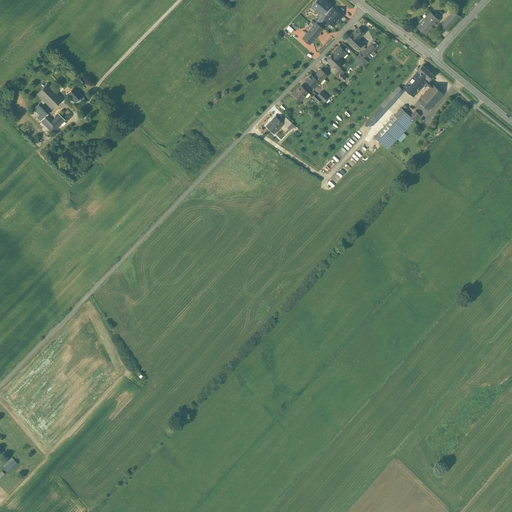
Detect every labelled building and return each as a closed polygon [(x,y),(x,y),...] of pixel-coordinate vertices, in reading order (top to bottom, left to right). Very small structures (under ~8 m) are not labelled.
[(330,6),(323,0),(317,0),(313,5),(323,14),(330,6)] [(333,8),(330,6),(323,14),(316,22),(319,25),(325,19),(324,19),(333,8)] [(343,16),(333,8),(324,19),(325,19),(334,26),(343,16)] [(452,10),(440,24),(446,29),(459,15),(452,10)] [(418,26),(427,33),(439,19),(436,16),(430,11),(418,26)] [(319,25),(316,22),(302,38),(310,44),(317,37),(315,36),(322,28),(319,25)] [(364,33),(359,28),(353,34),(359,39),(364,33)] [(359,39),(353,34),(353,33),(347,39),(354,46),(360,40),(359,39)] [(364,44),(360,40),(354,46),(358,50),(364,44)] [(376,48),(371,43),(364,51),(360,54),(365,59),(369,55),(376,48)] [(338,47),(336,49),(336,51),(334,54),(339,58),(342,55),(344,55),(346,52),(341,47),(340,48),(338,47)] [(339,58),(334,54),(328,60),(331,63),(329,64),(333,67),(334,66),(340,60),(339,58)] [(365,59),(360,54),(358,57),(365,64),(368,61),(367,61),(365,59)] [(344,63),(340,60),(334,66),(337,70),(344,63)] [(418,71),(428,80),(429,81),(434,75),(423,65),(418,71)] [(345,72),(341,69),(335,74),(343,82),(346,78),(343,74),(345,72)] [(327,75),(321,70),(317,74),(316,73),(313,76),(319,82),(320,82),(327,75)] [(418,71),(404,88),(413,96),(425,83),(428,80),(418,71)] [(319,82),(313,76),(311,74),(306,80),(314,87),(319,82)] [(443,93),(429,81),(428,80),(425,83),(430,88),(418,101),(429,110),(443,93)] [(52,109),(62,99),(47,84),(37,94),(43,100),(45,102),(52,109)] [(307,92),(300,85),(293,93),(296,96),(296,97),(299,100),(307,92)] [(404,91),(399,86),(368,120),(373,125),(404,91)] [(75,102),(82,96),(74,87),(66,94),(75,102)] [(321,91),(317,96),(320,98),(324,102),(328,98),(321,91)] [(316,103),(320,98),(317,96),(315,93),(311,97),(316,103)] [(42,105),(40,102),(31,111),(41,121),(50,112),(42,105)] [(90,114),(84,108),(78,115),(84,121),(90,114)] [(394,115),(408,129),(420,116),(415,112),(410,117),(404,111),(401,109),(401,108),(394,115)] [(55,118),(50,112),(41,121),(52,132),(61,124),(55,118)] [(61,112),(55,118),(61,124),(67,118),(65,116),(61,112)] [(398,139),(404,133),(408,129),(394,115),(377,133),(391,146),(398,139)] [(276,116),(267,126),(274,133),(283,124),(281,121),(276,116)] [(283,124),(289,130),(294,125),(285,116),(281,121),(283,124)] [(406,135),(404,133),(398,139),(400,142),(406,135)] [(12,457),(5,465),(12,472),(19,464),(12,457)]
